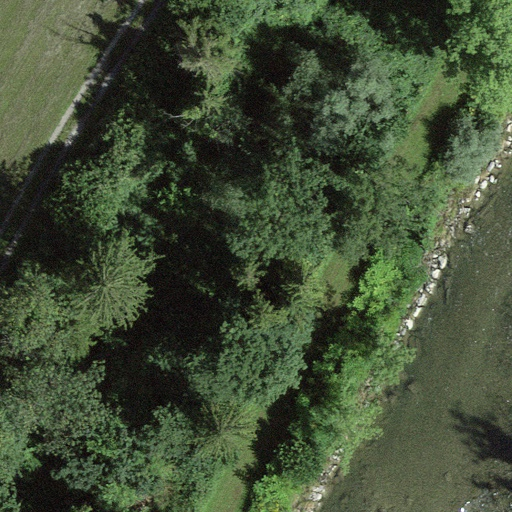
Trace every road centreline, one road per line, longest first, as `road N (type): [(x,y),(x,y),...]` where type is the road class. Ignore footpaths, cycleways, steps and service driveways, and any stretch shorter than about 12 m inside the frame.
road 1 (track): [(511,19),(321,313),(229,511)]
road 2 (track): [(0,285),(90,103),(166,0)]
